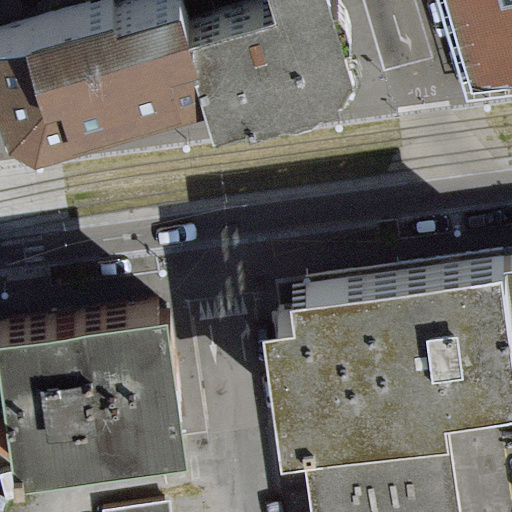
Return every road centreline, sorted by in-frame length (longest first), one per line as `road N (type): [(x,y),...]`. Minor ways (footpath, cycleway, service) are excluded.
road 1 (residential): [(216,229),(254,511)]
road 2 (residential): [(216,229),(454,196)]
road 3 (residential): [(0,258),(216,229)]
road 4 (residential): [(398,0),(454,196)]
